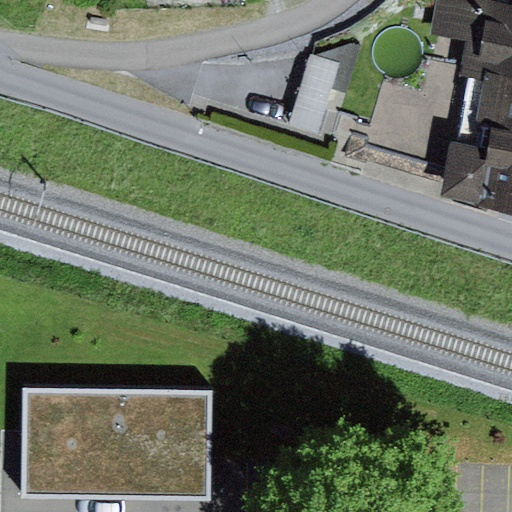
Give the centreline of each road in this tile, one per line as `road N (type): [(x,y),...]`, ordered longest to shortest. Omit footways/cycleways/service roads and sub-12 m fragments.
road 1 (residential): [(0,69),(511,239)]
road 2 (residential): [(0,46),(152,62),(273,29),(328,0)]
